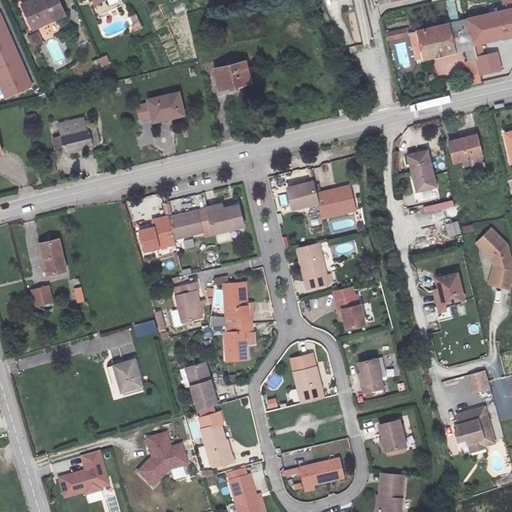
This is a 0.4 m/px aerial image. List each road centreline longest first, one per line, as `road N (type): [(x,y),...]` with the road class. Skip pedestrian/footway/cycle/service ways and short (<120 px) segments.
road 1 (residential): [(393,113),(392,215),(435,374),(493,362)]
road 2 (secondary): [(240,153),(0,214)]
road 3 (residential): [(305,511),(344,497),(362,470),(335,361),(328,346),(299,334)]
road 4 (residential): [(286,340),(251,391),(278,495),(301,511)]
road 5 (residential): [(245,175),(286,340)]
road 6 (residential): [(299,334),(260,171)]
road 7 (secondary): [(393,113),(255,149)]
road 8 (residential): [(39,511),(0,379)]
road 9 (secondary): [(511,85),(393,113)]
